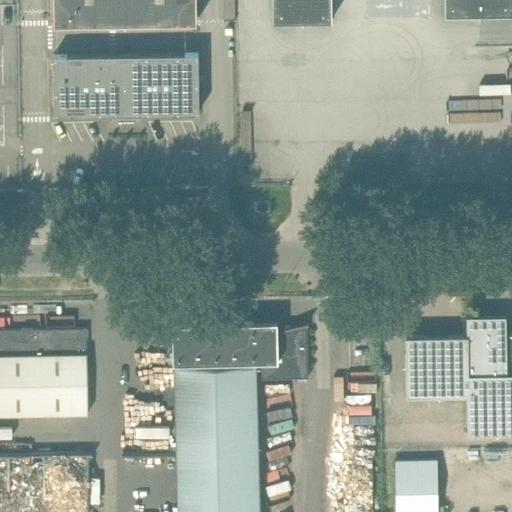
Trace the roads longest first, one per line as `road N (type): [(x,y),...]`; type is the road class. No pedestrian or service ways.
road 1 (unclassified): [(511,256),(0,261)]
road 2 (unknown): [(311,511),(317,258),(302,85)]
road 3 (unknown): [(111,260),(112,511)]
road 4 (unknown): [(34,170),(222,167)]
road 5 (unknown): [(32,0),(34,170)]
road 6 (unknown): [(222,167),(222,0)]
